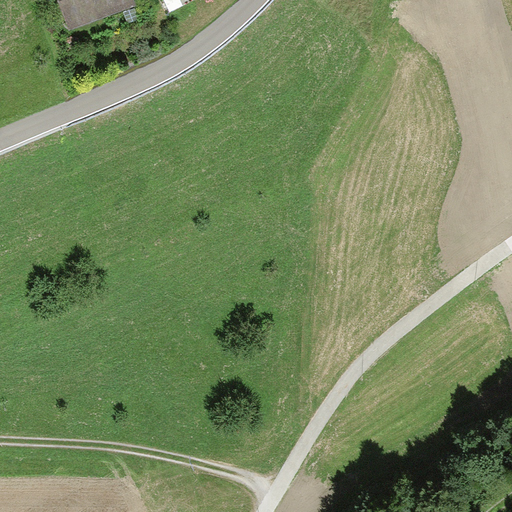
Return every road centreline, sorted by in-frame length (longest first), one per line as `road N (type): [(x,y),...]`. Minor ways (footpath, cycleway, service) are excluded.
road 1 (track): [(263,511),(343,383),(390,333),(511,239)]
road 2 (tertiary): [(252,0),(161,69),(0,140)]
road 3 (track): [(273,492),(170,458),(0,445)]
